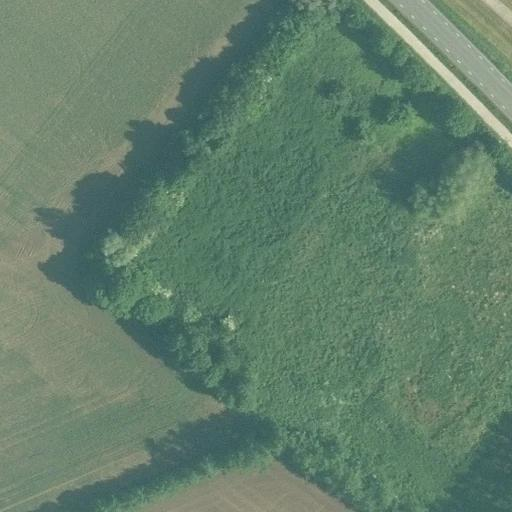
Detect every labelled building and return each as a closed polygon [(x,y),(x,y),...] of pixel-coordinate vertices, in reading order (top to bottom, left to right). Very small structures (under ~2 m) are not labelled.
[(333,198),(341,188),(323,175),(316,185),(333,198)] [(468,345),(511,301),(511,248),(450,311),(464,325),(456,333),(468,345)] [(413,314),(430,296),(416,282),(399,301),(413,314)] [(387,340),(362,387),(390,401),(414,355),(387,340)] [(456,346),(432,380),(457,397),(481,364),(456,346)] [(388,414),(355,412),(354,432),(387,434),(388,414)] [(478,431),(452,455),(468,472),(494,448),(478,431)]
